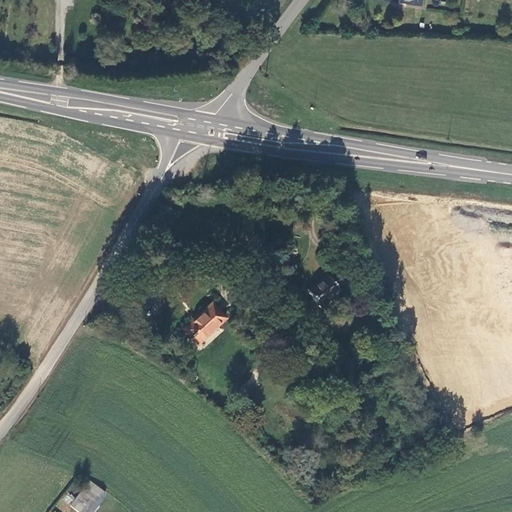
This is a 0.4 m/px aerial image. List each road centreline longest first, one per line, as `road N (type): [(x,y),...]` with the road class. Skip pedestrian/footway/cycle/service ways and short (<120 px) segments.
road 1 (tertiary): [(0,433),(152,192)]
road 2 (primary): [(232,142),(511,175)]
road 3 (primary): [(210,118),(0,83)]
road 4 (primary): [(511,171),(304,136)]
road 5 (unclassified): [(210,118),(302,0)]
road 6 (primary): [(304,136),(227,128),(175,133)]
road 7 (primary): [(90,116),(183,126),(210,118)]
